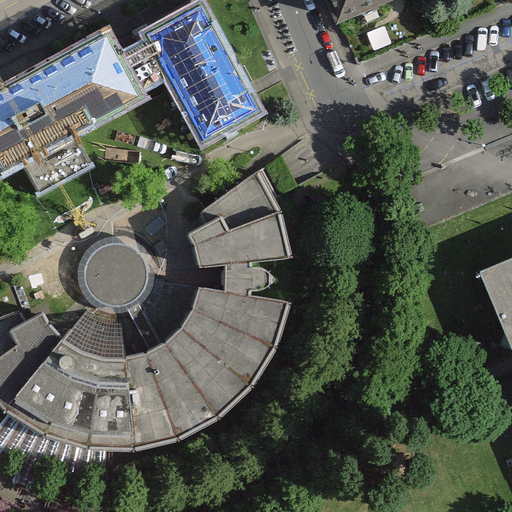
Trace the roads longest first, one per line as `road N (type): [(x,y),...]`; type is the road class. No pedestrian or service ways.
road 1 (residential): [(352,130),(511,58)]
road 2 (residential): [(290,0),(352,130)]
